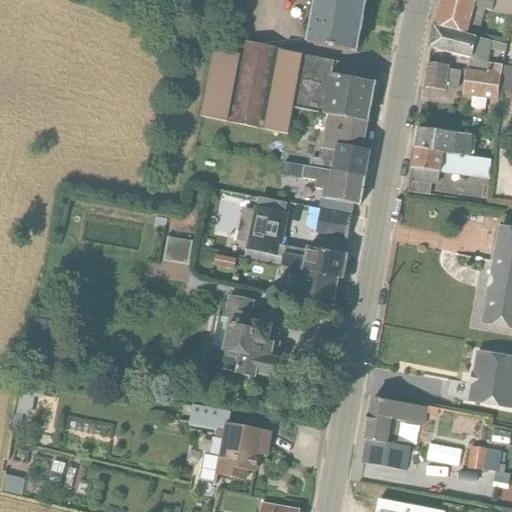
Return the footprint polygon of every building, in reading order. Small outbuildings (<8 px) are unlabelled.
[(313,0),(306,44),(356,53),(365,2),(356,0),(313,0)] [(511,0),(441,0),(434,27),(477,38),(484,11),(511,18),(511,16),(511,0)] [(477,38),(434,27),(433,27),(429,49),(434,50),(470,56),(467,71),(465,70),(462,97),(471,98),(470,109),(484,110),(486,100),(490,101),(489,113),(496,114),(498,91),(501,66),(487,64),(490,50),(504,53),(506,46),(477,38)] [(293,108),(302,55),(223,38),(220,52),(213,51),(200,117),(287,135),(293,108)] [(302,55),(293,108),(327,115),(367,124),(377,71),(302,55)] [(445,89),(448,70),(449,67),(427,63),(423,88),(445,92),(445,89)] [(511,67),(501,66),(498,91),(511,93),(511,90),(511,67)] [(448,70),(445,89),(457,91),(460,72),(448,70)] [(367,124),(327,115),(322,143),(361,151),(367,124)] [(414,149),(468,157),(470,137),(416,130),(414,149)] [(308,168),(364,179),(369,152),(361,151),(322,143),(318,159),(309,158),(308,168)] [(468,157),(414,149),(409,181),(407,192),(429,196),(431,185),(437,186),(438,174),(488,180),(490,161),(468,157)] [(364,179),(308,168),(284,163),(281,177),(315,181),(313,189),(321,190),(317,210),(351,216),(353,205),(359,206),(364,179)] [(298,271),(337,279),(341,280),(346,256),(304,248),(303,257),(279,255),(287,214),(286,213),(287,204),(267,200),(265,210),(253,207),(244,260),(298,271)] [(351,216),(317,210),(313,234),(346,240),(351,216)] [(490,276),(482,324),(511,329),(511,229),(500,228),(491,275),(490,276)] [(166,238),(162,263),(188,267),(192,242),(166,238)] [(215,256),(214,267),(233,271),(235,260),(215,256)] [(337,279),(298,271),(293,295),(332,303),(337,279)] [(215,316),(204,369),(255,379),(256,375),(273,379),(276,360),(271,359),(273,346),(277,344),(279,335),(276,331),(261,328),(263,318),(252,316),(254,302),(227,297),(223,318),(215,316)] [(35,310),(25,370),(49,375),(60,315),(35,310)] [(511,360),(476,354),(467,402),(511,410),(511,360)] [(23,377),(12,433),(20,435),(23,416),(31,417),(34,399),(43,400),(47,382),(23,377)] [(448,397),(464,398),(464,381),(449,380),(448,397)] [(365,441),(361,464),(406,473),(409,448),(395,446),(399,423),(424,427),(427,410),(371,400),(371,402),(368,416),(367,425),(364,439),(364,441),(365,441)] [(260,447),(267,448),(270,433),(228,426),(230,414),(192,407),(189,427),(217,432),(216,438),(222,439),(218,459),(204,456),(199,482),(216,485),(217,477),(219,467),(248,472),(255,473),(258,456),(260,447)] [(493,432),(491,444),(509,447),(511,435),(493,432)] [(466,470),(483,473),(487,449),(470,446),(466,470)] [(260,447),(258,456),(265,457),(267,448),(260,447)] [(487,451),(483,473),(497,474),(501,453),(487,451)] [(219,467),(217,477),(246,481),(248,472),(219,467)] [(6,477),(2,494),(21,498),(24,481),(6,477)] [(396,511),(398,505),(378,501),(375,511),(396,511)]
